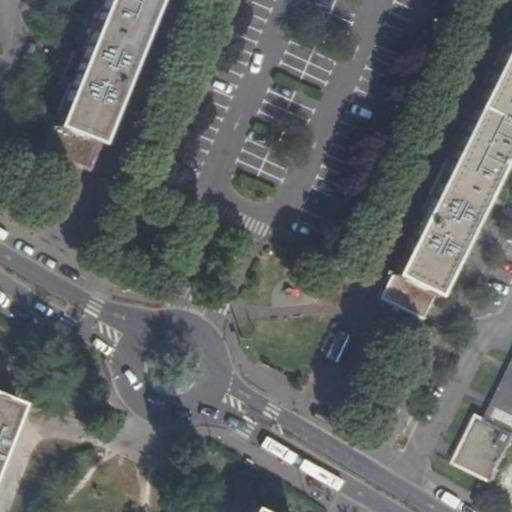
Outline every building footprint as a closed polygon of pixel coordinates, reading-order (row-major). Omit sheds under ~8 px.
[(101,0),(61,102),(113,129),(165,0),(101,0)] [(422,318),(511,134),(511,26),(379,297),(422,318)] [(61,102),(51,125),(101,156),(113,129),(61,102)] [(453,462),(491,482),(511,439),(511,366),(486,420),(477,415),(453,462)] [(0,461),(17,420),(0,412),(0,461)]
